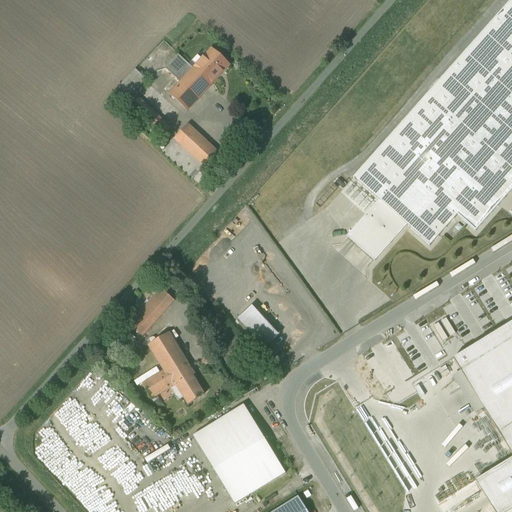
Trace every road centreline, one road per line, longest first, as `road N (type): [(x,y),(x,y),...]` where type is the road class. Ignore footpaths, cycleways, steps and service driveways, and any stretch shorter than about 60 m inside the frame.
road 1 (unclassified): [(0,446),(391,0)]
road 2 (residential): [(344,511),(293,429),(285,409),(291,385),(511,245)]
